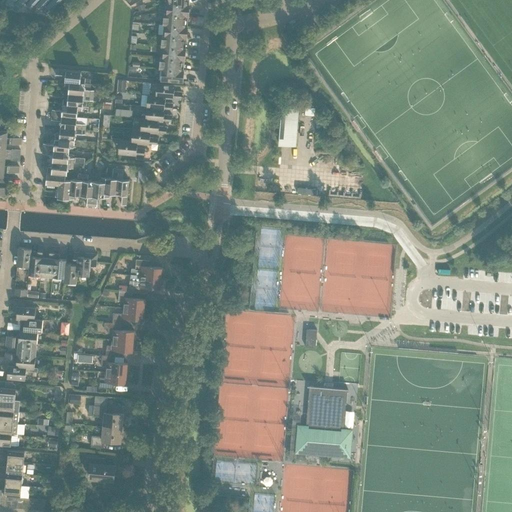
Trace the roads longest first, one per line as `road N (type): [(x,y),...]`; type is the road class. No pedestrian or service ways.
road 1 (tertiary): [(147,511),(169,333),(210,256)]
road 2 (residential): [(16,205),(36,57),(100,0)]
road 3 (residential): [(210,256),(11,235)]
road 4 (residential): [(211,0),(194,152)]
road 5 (tertiary): [(223,163),(234,23)]
